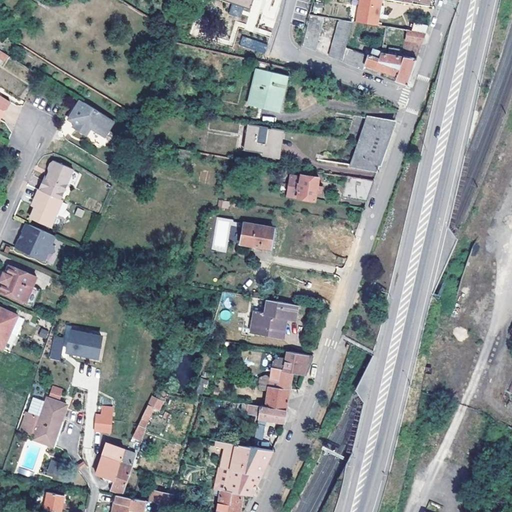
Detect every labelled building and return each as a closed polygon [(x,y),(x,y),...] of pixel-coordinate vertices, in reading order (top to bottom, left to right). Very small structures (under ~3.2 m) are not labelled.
[(378,23),(382,0),(360,0),(357,20),(378,23)] [(243,8),(233,4),(231,13),(240,16),(243,8)] [(310,13),(302,45),(316,51),(325,16),(310,13)] [(406,29),(404,38),(398,56),(378,52),(378,49),(374,48),(371,55),(347,47),(354,21),(341,18),(331,56),(364,69),(366,64),(368,65),(380,69),(397,75),(395,81),(407,85),(426,32),(413,30),(406,29)] [(426,32),(428,25),(414,23),(413,30),(426,32)] [(239,45),(263,54),(267,45),(243,35),(239,45)] [(0,50),(0,58),(6,62),(9,56),(0,50)] [(257,87),(252,104),(276,109),(284,74),(259,68),(254,86),(257,87)] [(0,95),(0,119),(9,104),(11,102),(0,95)] [(82,100),(70,119),(77,124),(82,127),(79,130),(89,137),(94,129),(108,138),(118,122),(82,100)] [(395,121),(368,117),(360,140),(386,144),(388,141),(395,121)] [(274,153),(278,126),(248,121),(244,149),(274,153)] [(386,144),(360,140),(351,165),(378,170),(385,147),(386,144)] [(43,191),(63,199),(69,185),(76,188),(81,175),(75,171),(76,170),(56,162),(53,164),(50,170),(51,173),(54,174),(53,176),(52,178),(49,177),(43,191)] [(290,175),(287,195),(314,200),(319,177),(301,174),(300,177),(290,175)] [(366,201),(374,180),(348,176),(344,198),(366,201)] [(63,201),(63,199),(43,191),(41,190),(36,201),(38,202),(37,204),(36,207),(38,207),(34,218),(53,227),(64,202),(63,201)] [(212,250),(226,252),(230,220),(217,218),(212,250)] [(273,227),(244,222),(240,243),(269,248),(273,227)] [(18,249),(47,261),(50,254),(57,251),(54,245),(57,237),(28,225),(23,236),(18,249)] [(344,253),(350,231),(324,225),(323,229),(319,228),(314,246),(344,253)] [(2,292),(28,303),(35,288),(39,278),(12,267),(9,274),(7,278),(3,276),(1,283),(4,284),(2,292)] [(330,300),(335,278),(310,272),(309,276),(304,275),(300,292),(330,300)] [(35,288),(28,303),(35,306),(41,290),(35,288)] [(280,319),(287,320),(294,321),(297,305),(267,299),(265,313),(255,311),(253,322),(256,323),(254,332),(281,337),(283,327),(278,326),(280,319)] [(26,318),(0,307),(0,347),(11,353),(26,318)] [(286,328),(287,320),(280,319),(278,326),(283,327),(286,328)] [(41,329),(38,336),(46,338),(49,331),(41,329)] [(66,351),(97,357),(101,336),(90,334),(90,336),(78,334),(79,332),(70,331),(66,351)] [(222,338),(216,375),(231,378),(237,341),(222,338)] [(293,371),(306,373),(315,355),(290,351),(288,361),(275,360),(271,386),(290,389),(293,371)] [(205,395),(211,396),(217,377),(210,377),(205,395)] [(268,379),(260,378),(259,389),(263,390),(263,385),(267,386),(268,379)] [(52,385),(49,396),(60,399),(63,389),(52,385)] [(271,386),(267,406),(286,409),(288,397),(290,389),(271,386)] [(164,402),(152,397),(148,405),(154,408),(160,411),(164,402)] [(47,399),(33,438),(52,445),(66,405),(47,399)] [(267,406),(243,402),(242,411),(259,414),(259,417),(285,421),(286,409),(267,406)] [(144,428),(154,408),(148,405),(133,436),(139,439),(145,428),(144,428)] [(112,416),(97,415),(94,430),(110,432),(112,416)] [(262,439),(265,425),(257,424),(254,438),(262,439)] [(262,440),(261,447),(274,449),(276,442),(262,440)] [(114,479),(124,449),(106,442),(95,472),(112,478),(114,479)] [(264,470),(274,449),(261,447),(236,443),(226,491),(243,493),(252,495),(264,470)] [(114,479),(111,490),(121,493),(135,452),(126,450),(124,449),(114,479)] [(47,473),(61,477),(65,463),(50,460),(47,473)] [(226,491),(220,490),(215,511),(240,511),(243,493),(226,491)] [(169,505),(170,505),(173,495),(152,491),(150,501),(169,505)] [(48,492),(44,509),(61,511),(65,495),(48,492)] [(143,511),(145,500),(116,495),(112,511),(143,511)]
